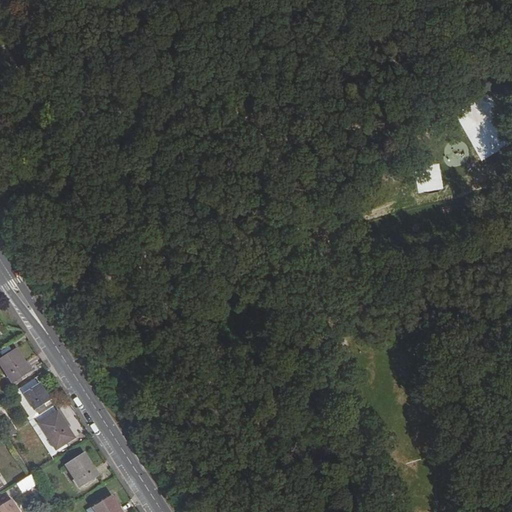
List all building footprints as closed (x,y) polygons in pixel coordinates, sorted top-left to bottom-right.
[(30,372),(16,348),(0,358),(0,362),(12,383),(30,372)] [(48,400),(38,384),(23,393),(36,412),(46,406),(43,403),(48,400)] [(73,439),(57,412),(39,424),(56,450),(73,439)] [(97,476),(83,453),(65,464),(80,487),(97,476)] [(37,482),(32,473),(18,482),(24,491),(37,482)] [(120,511),(110,495),(93,506),(96,511),(120,511)] [(18,511),(11,499),(0,505),(0,511),(18,511)]
